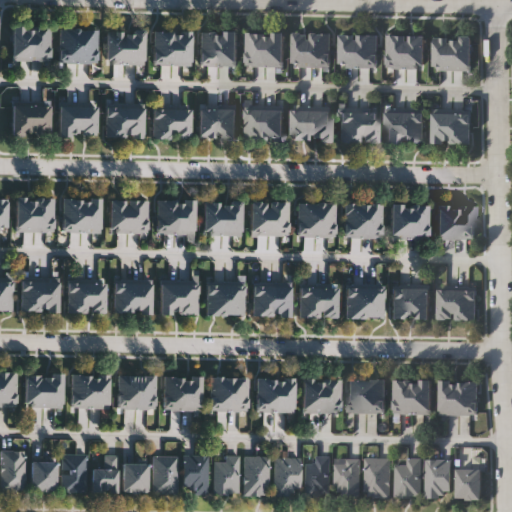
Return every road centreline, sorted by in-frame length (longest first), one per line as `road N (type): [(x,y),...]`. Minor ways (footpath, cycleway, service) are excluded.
road 1 (residential): [(504,511),(496,5)]
road 2 (residential): [(0,339),(502,351)]
road 3 (residential): [(0,166),(499,174)]
road 4 (residential): [(197,0),(511,3)]
